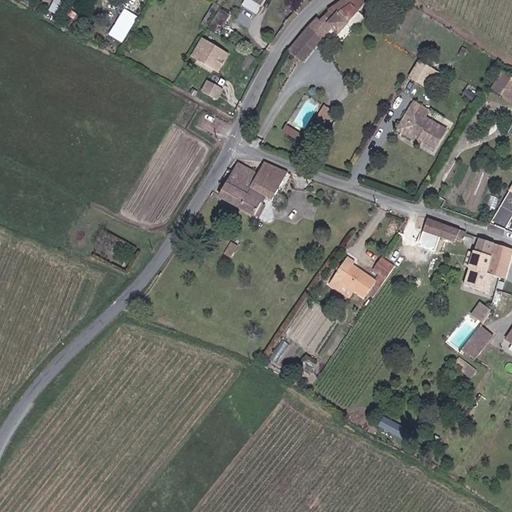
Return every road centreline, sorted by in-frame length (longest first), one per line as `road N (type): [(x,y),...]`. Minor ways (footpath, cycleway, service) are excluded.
road 1 (unclassified): [(233,146),(143,286),(63,363),(0,444)]
road 2 (unclassified): [(233,146),(511,244)]
road 3 (unclassified): [(327,0),(293,32),(233,146)]
